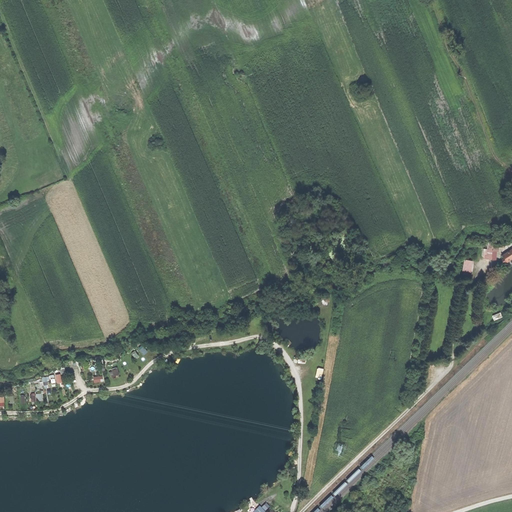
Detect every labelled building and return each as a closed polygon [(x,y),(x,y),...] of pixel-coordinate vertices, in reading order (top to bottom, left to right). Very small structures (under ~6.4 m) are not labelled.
[(487,259),(496,259),(496,251),(498,251),(498,247),(504,247),(504,243),(488,243),(487,250),(483,250),(483,257),(487,257),(487,259)] [(505,258),(507,261),(511,257),(511,249),(503,255),(505,258)] [(472,271),(474,260),(465,258),(463,270),(472,271)] [(144,345),(140,347),(144,354),(148,351),(144,345)] [(266,511),(265,510),(270,506),(267,502),(262,507),(261,506),(252,511),(266,511)]
